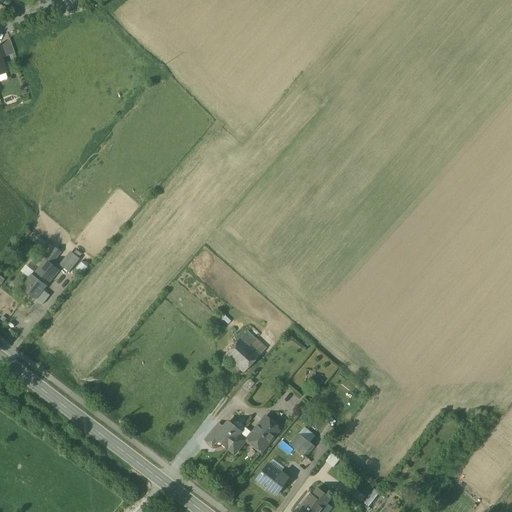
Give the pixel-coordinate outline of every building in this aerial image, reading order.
[(60,263),(69,271),(81,258),(72,250),(60,263)] [(52,254),(47,260),(53,266),(54,264),(54,263),(58,258),(52,254)] [(47,260),(34,276),(32,275),(21,288),(36,300),(43,291),(44,291),(50,283),(56,276),(59,271),(53,266),(47,260)] [(44,291),(43,291),(36,300),(42,305),(50,296),(44,291)] [(248,331),(225,356),(244,373),(260,355),(250,346),(256,339),(248,331)] [(266,416),(252,433),(246,428),(242,433),(234,443),(240,448),(246,441),(249,443),(251,440),(264,450),(270,442),(273,441),(275,439),(275,436),(279,431),(274,426),(275,424),(266,416)] [(224,428),(215,438),(228,449),(234,443),(242,433),(229,422),(224,428)] [(219,424),(210,434),(215,438),(224,428),(219,424)] [(315,447),(299,433),(290,445),(305,458),(315,447)] [(279,475),(268,466),(257,480),(276,495),(289,478),(281,472),(279,475)] [(311,494),(297,511),(298,511),(319,511),(331,498),(318,489),(313,496),(311,494)] [(374,490),(364,503),(369,507),(379,494),(374,490)] [(365,497),(357,491),(350,501),(358,507),(365,497)]
